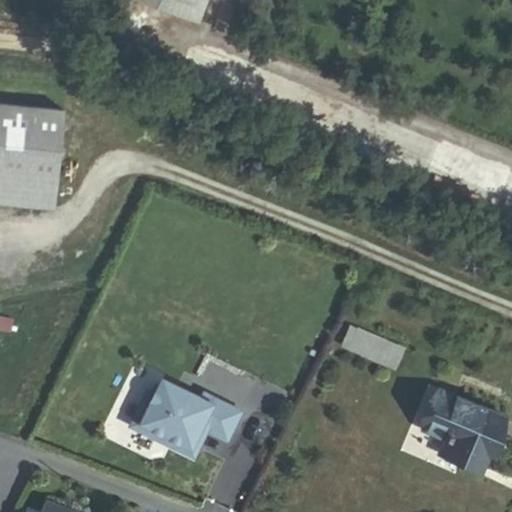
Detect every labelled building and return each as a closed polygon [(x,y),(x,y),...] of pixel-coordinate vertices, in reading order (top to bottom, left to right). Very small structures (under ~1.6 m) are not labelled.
[(127,0),(199,26),(208,0),(127,0)] [(0,180),(54,186),(62,106),(0,100),(0,180)] [(0,199),(53,204),(54,186),(0,180),(0,199)] [(402,348),(350,326),(343,342),(395,364),(402,348)] [(231,406),(234,375),(194,371),(193,379),(151,375),(150,392),(142,391),(139,424),(203,431),(206,404),(231,406)] [(484,468),(497,433),(503,415),(437,390),(422,429),(445,438),(440,451),(484,468)]
